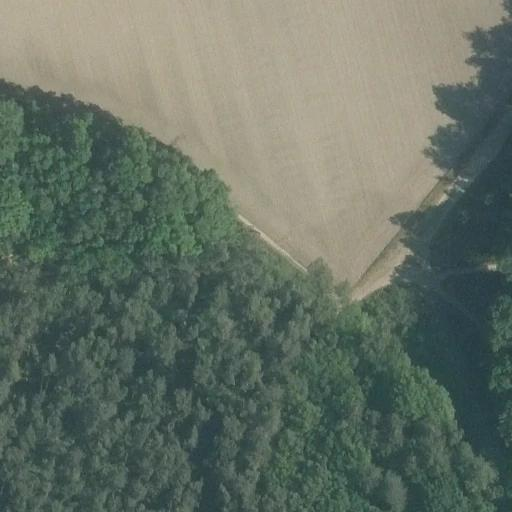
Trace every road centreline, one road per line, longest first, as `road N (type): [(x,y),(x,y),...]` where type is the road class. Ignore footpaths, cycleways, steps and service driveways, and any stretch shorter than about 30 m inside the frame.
road 1 (track): [(0,202),(105,227),(138,226),(200,194),(296,249),(364,304)]
road 2 (track): [(364,304),(287,390),(267,426),(259,467),(263,511)]
road 3 (track): [(364,304),(426,271),(419,251),(511,147)]
road 4 (track): [(0,114),(200,194)]
